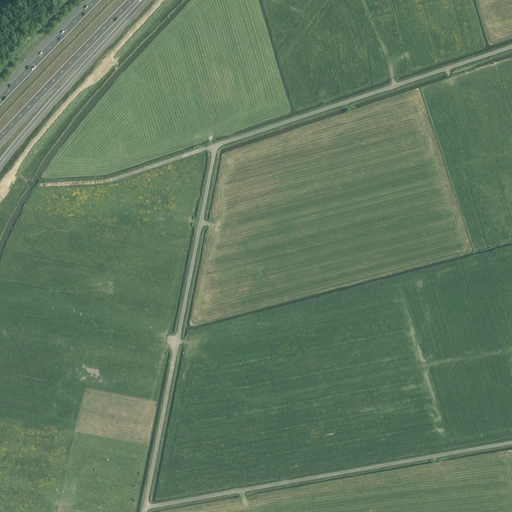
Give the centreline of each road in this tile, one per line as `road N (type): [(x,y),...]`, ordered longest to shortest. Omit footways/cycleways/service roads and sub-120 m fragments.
road 1 (unclassified): [(145,506),(214,147),(511,46)]
road 2 (unclassified): [(145,506),(511,443)]
road 3 (motorway): [(0,162),(144,0)]
road 4 (motorway): [(0,138),(132,0)]
road 5 (motorway): [(95,0),(0,100)]
